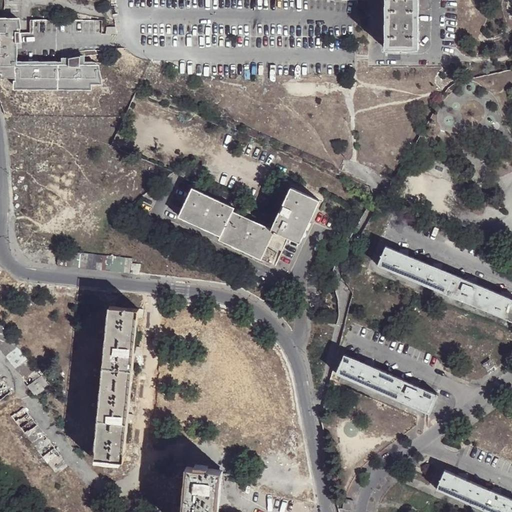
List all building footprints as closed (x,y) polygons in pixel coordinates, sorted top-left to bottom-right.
[(421,50),(421,0),(388,0),(388,50),(421,50)] [(97,64),(17,61),(17,58),(17,50),(13,50),(13,24),(20,24),(20,15),(0,15),(0,70),(18,71),(18,77),(18,86),(92,86),(92,80),(103,80),(99,64),(97,64)] [(277,228),(273,225),(234,209),(236,205),(193,186),(180,214),(223,235),(222,237),(264,257),(271,242),(277,228)] [(291,188),(273,225),(277,228),(290,234),(302,239),(319,201),(291,188)] [(290,234),(277,228),(271,242),(283,248),(290,234)] [(410,279),(419,260),(405,254),(398,251),(385,246),(376,265),(410,279)] [(59,251),(57,266),(130,275),(130,272),(130,264),(131,259),(59,251)] [(432,266),(419,260),(410,279),(444,294),(453,274),(439,268),(432,266)] [(130,264),(130,272),(139,272),(140,265),(130,264)] [(453,274),(444,294),(478,308),(487,288),(474,283),(466,280),(453,274)] [(487,288),(478,308),(511,322),(511,321),(511,298),(507,297),(500,294),(487,288)] [(126,462),(138,306),(110,304),(98,460),(126,462)] [(0,347),(28,384),(40,375),(0,322),(0,347)] [(382,395),(390,375),(371,367),(364,364),(343,355),(335,375),(382,395)] [(488,359),(480,365),(487,374),(494,368),(488,359)] [(46,383),(40,375),(28,384),(34,392),(42,386),(46,383)] [(411,384),(390,375),(382,395),(429,415),(438,396),(418,387),(411,384)] [(0,376),(0,399),(11,391),(0,376)] [(44,389),(42,386),(34,392),(36,395),(44,389)] [(23,406),(12,415),(55,473),(68,464),(23,406)] [(188,464),(183,511),(215,511),(220,467),(188,464)] [(470,504),(479,485),(465,479),(458,476),(445,470),(436,489),(470,504)] [(492,491),(479,485),(470,504),(488,511),(506,511),(511,500),(511,499),(499,494),(492,491)] [(344,499),(343,508),(352,509),(353,500),(344,499)]
